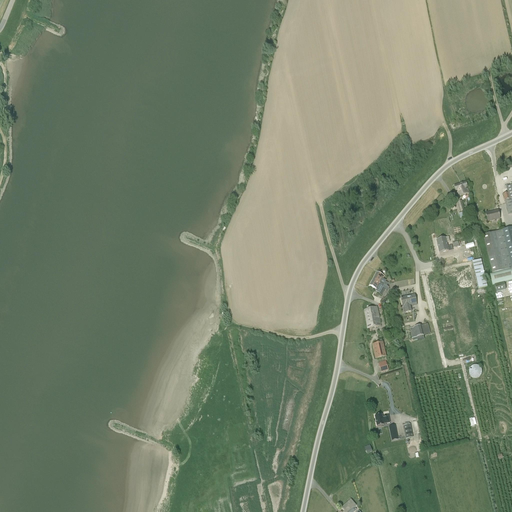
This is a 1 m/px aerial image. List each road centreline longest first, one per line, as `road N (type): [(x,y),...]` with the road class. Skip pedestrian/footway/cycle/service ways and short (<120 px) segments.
road 1 (tertiary): [(304,511),(357,272),(449,164),(511,133)]
road 2 (track): [(300,133),(348,295)]
road 3 (track): [(226,305),(232,321),(285,337),(343,329)]
